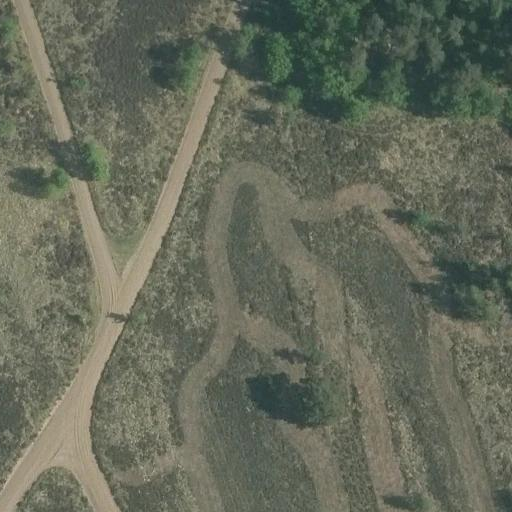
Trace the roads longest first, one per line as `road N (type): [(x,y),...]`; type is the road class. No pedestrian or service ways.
road 1 (track): [(0,511),(117,313),(244,0)]
road 2 (track): [(20,0),(117,313)]
